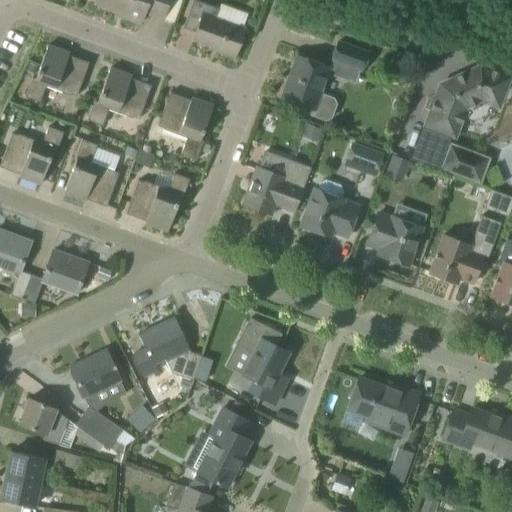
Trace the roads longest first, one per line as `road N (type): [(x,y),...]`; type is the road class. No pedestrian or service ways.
road 1 (residential): [(243,96),(26,12),(0,31)]
road 2 (residential): [(243,96),(285,25),(321,16),(349,38),(380,38),(391,29),(395,0)]
road 3 (residential): [(0,360),(167,266),(190,265)]
road 4 (residential): [(0,199),(190,265)]
road 5 (residential): [(300,511),(310,425),(349,327)]
road 6 (residential): [(190,265),(243,96)]
road 7 (residential): [(511,385),(349,327)]
road 8 (residential): [(349,327),(190,265)]
